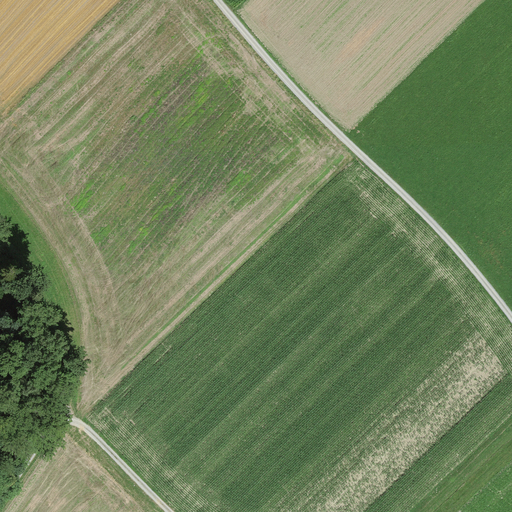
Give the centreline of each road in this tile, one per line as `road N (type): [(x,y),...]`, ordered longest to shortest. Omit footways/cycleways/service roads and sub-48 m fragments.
road 1 (unclassified): [(511,325),(432,225),(337,135),(217,0)]
road 2 (track): [(174,511),(63,405),(0,496)]
